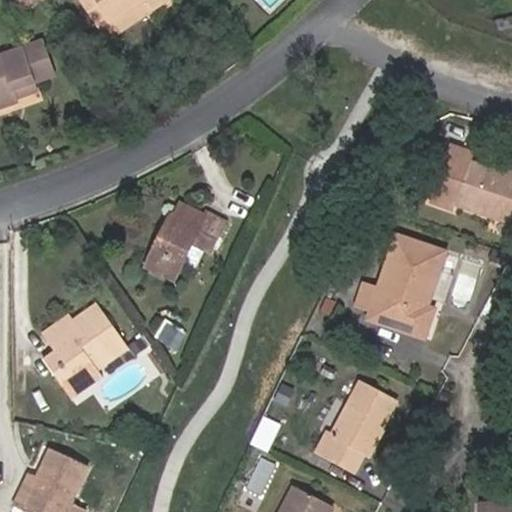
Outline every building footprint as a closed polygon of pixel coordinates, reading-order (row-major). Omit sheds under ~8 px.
[(49,1),(48,0),(17,0),(21,11),(49,1)] [(138,0),(144,0),(151,9),(163,0),(82,0),(89,11),(99,5),(109,18),(138,0)] [(107,38),(151,9),(144,0),(138,0),(109,18),(99,5),(89,11),(107,38)] [(19,89),(38,82),(54,76),(43,46),(0,62),(0,107),(0,109),(23,101),(22,98),(19,89)] [(41,91),(38,82),(19,89),(22,98),(41,91)] [(511,185),(493,179),(495,173),(466,163),(469,155),(445,147),(426,201),(451,209),(452,205),(511,224),(511,185)] [(511,172),(497,167),(495,173),(493,179),(511,185),(511,172)] [(188,211),(182,223),(201,231),(206,220),(188,211)] [(201,231),(182,223),(172,218),(150,267),(177,281),(194,245),(214,253),(228,225),(208,216),(206,220),(201,231)] [(444,255),(397,239),(380,289),(372,312),(370,320),(425,339),(434,311),(426,307),(444,255)] [(503,263),(506,252),(494,248),(490,259),(503,263)] [(357,307),(372,312),(380,289),(365,283),(357,307)] [(104,301),(77,319),(83,327),(110,308),(104,301)] [(83,327),(77,319),(75,316),(50,334),(59,347),(70,362),(59,370),(75,393),(107,371),(101,363),(132,341),(110,308),(83,327)] [(176,350),(187,332),(167,320),(157,338),(176,350)] [(138,349),(132,341),(101,363),(107,371),(138,349)] [(70,362),(59,347),(48,355),(59,370),(70,362)] [(111,377),(107,371),(75,393),(79,399),(111,377)] [(388,395),(357,381),(331,436),(324,433),(315,451),(351,468),(360,451),(364,452),(376,428),(373,426),(388,395)] [(262,423),(255,445),(270,450),(278,428),(262,423)] [(54,447),(40,477),(24,510),(27,511),(89,511),(91,511),(73,502),(92,466),(54,447)] [(24,510),(40,477),(31,473),(14,506),(24,510)] [(328,511),(332,507),(294,487),(280,511),(328,511)]
